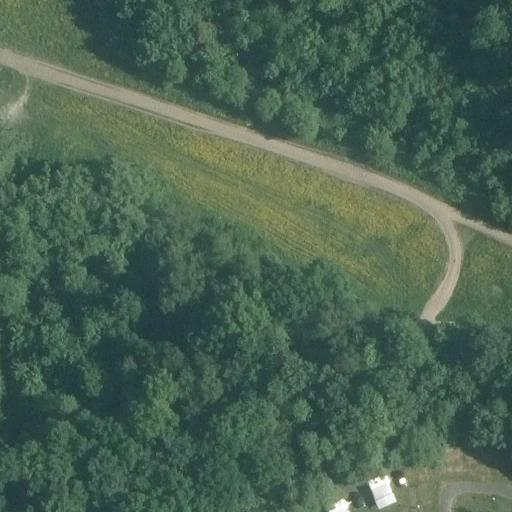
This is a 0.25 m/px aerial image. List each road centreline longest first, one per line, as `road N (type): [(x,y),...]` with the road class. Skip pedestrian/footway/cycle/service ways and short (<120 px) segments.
road 1 (unknown): [(0,48),(353,162),(511,240)]
road 2 (unknown): [(108,511),(417,334),(450,271),(452,211)]
